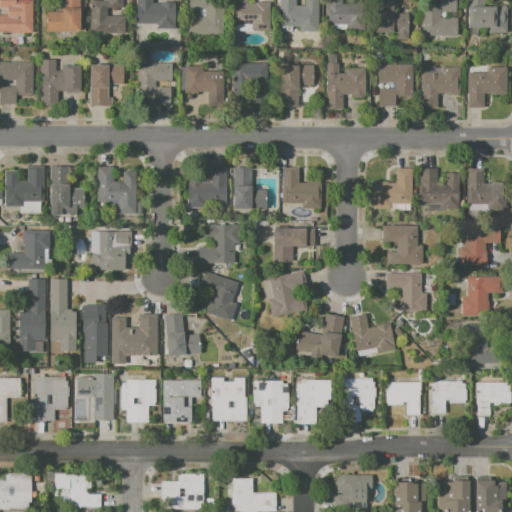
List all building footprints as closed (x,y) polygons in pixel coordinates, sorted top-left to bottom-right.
[(0,0),(17,0),(17,1),(33,1),(33,34),(0,34),(0,18),(9,18),(9,9),(0,8),(0,0)] [(48,13),(63,13),(63,0),(81,0),(81,33),(48,33),(48,13)] [(93,2),(109,3),(109,0),(123,0),(123,9),(108,8),(107,17),(127,18),(126,36),(91,34),(93,2)] [(137,0),(153,0),(153,3),(176,4),(175,29),(158,29),(158,24),(137,24),(137,0)] [(190,0),(206,0),(206,2),(223,2),(223,34),(189,35),(189,16),(206,16),(206,10),(190,10),(190,0)] [(232,0),(248,0),(248,4),(271,4),(271,31),(254,30),(254,26),(232,26),(232,0)] [(280,0),(296,0),(296,7),(306,7),(306,0),(319,0),(319,23),(315,23),(315,32),(300,32),(300,27),(280,27),(280,0)] [(324,0),(344,0),(344,4),(361,4),(360,30),(344,30),(344,25),(324,24),(324,0)] [(370,0),(389,0),(389,13),(407,14),(407,33),(369,32),(370,0)] [(421,3),(437,3),(437,0),(454,0),(454,12),(439,11),(439,18),(456,19),(455,36),(420,35),(421,3)] [(466,0),(483,0),(483,5),(505,5),(505,32),(486,32),(486,27),(464,27),(464,6),(466,6),(466,0)] [(0,63),(33,63),(33,95),(17,95),(17,105),(0,105),(0,87),(16,87),(16,80),(0,80),(0,63)] [(138,63),(173,63),(173,81),(156,81),(156,88),(171,87),(172,105),(155,106),(155,93),(151,93),(151,95),(139,96),(138,63)] [(234,63),(269,63),(269,81),(255,81),(255,90),(266,90),(266,104),(252,104),(252,96),(234,96),(234,63)] [(327,63),(340,64),(340,74),(348,74),(348,69),(366,69),(366,95),(344,95),(344,109),(327,109),(327,63)] [(90,65),(124,65),(124,85),(109,85),(109,98),(112,98),(112,106),(90,106),(90,65)] [(280,65),(315,65),(315,86),(299,85),(299,107),(280,107),(280,65)] [(379,65),(414,65),(414,97),(397,97),(397,107),(380,107),(380,89),(395,89),(395,83),(379,83),(379,65)] [(42,71),(63,71),(63,66),(82,66),(81,92),(59,91),(59,106),(42,106),(42,71)] [(186,66),(204,66),(204,71),(225,71),(225,106),(208,106),(208,92),(186,92),(186,66)] [(423,66),(436,66),(436,73),(443,73),(443,68),(462,68),(462,93),(439,93),(439,107),(422,107),(423,66)] [(469,72),(489,73),(489,67),(508,68),(508,95),(494,95),(494,93),(485,93),(485,108),(469,108),(469,72)] [(6,170),(18,171),(18,181),(28,181),(28,166),(45,166),(44,202),(24,202),(24,207),(6,207),(6,170)] [(51,167),(70,167),(70,188),(85,188),(85,209),(77,209),(77,216),(51,216),(51,167)] [(98,167),(114,167),(114,183),(124,183),(124,171),(137,171),(137,192),(131,192),(131,213),(118,213),(118,203),(98,203),(98,167)] [(188,181),(211,181),(211,168),(227,168),(227,202),(208,202),(208,208),(188,208),(188,181)] [(234,168),(253,168),(253,190),(268,190),(268,210),(234,210),(234,168)] [(283,168),(299,168),(299,183),(321,183),(321,209),(302,209),(303,204),(283,203),(283,168)] [(374,182),(397,183),(397,169),(413,169),(413,204),(392,204),(392,210),(374,209),(374,182)] [(422,169),(438,169),(438,184),(448,184),(448,174),(461,174),(461,209),(441,209),(441,205),(422,205),(422,169)] [(467,169),(484,169),(484,184),(493,184),(493,183),(507,183),(507,210),(489,210),(489,204),(468,204),(467,169)] [(204,225),(240,225),(240,244),(235,244),(235,263),(199,263),(199,248),(215,248),(215,238),(204,238),(204,225)] [(383,226),(419,226),(418,246),(424,246),(423,265),(387,264),(388,252),(398,252),(398,242),(383,242),(383,226)] [(466,227),(501,227),(501,243),(486,243),(485,251),(488,251),(488,266),(462,266),(462,247),(466,248),(466,227)] [(275,228),(316,229),(315,248),(293,248),(293,263),(274,263),(275,228)] [(9,254),(24,253),(23,231),(49,231),(50,249),(44,249),(44,270),(9,270),(9,254)] [(97,232),(129,232),(129,248),(117,248),(117,267),(114,267),(113,270),(91,270),(91,251),(96,251),(97,232)] [(270,279),(304,271),(308,288),(293,291),(296,300),(305,298),(308,311),(273,319),(269,300),(274,299),(270,279)] [(206,272),(240,284),(233,303),(237,304),(230,321),(206,313),(214,292),(200,287),(206,272)] [(387,274),(422,274),(422,294),(428,294),(428,313),(401,312),(401,291),(387,291),(387,274)] [(468,277),(503,277),(503,294),(490,294),(490,316),(463,316),(463,298),(468,298),(468,277)] [(16,350),(33,350),(33,340),(43,340),(43,278),(26,278),(25,309),(17,309),(16,350)] [(74,351),(73,309),(65,309),(64,278),(47,278),(48,340),(58,340),(58,351),(74,351)] [(76,309),(100,308),(100,313),(104,313),(104,332),(100,332),(100,352),(87,352),(87,343),(76,343),(76,309)] [(7,309),(0,309),(0,348),(8,349),(7,309)] [(165,316),(182,314),(185,336),(200,334),(202,354),(169,357),(165,316)] [(112,318),(127,318),(127,328),(139,328),(139,315),(158,315),(158,357),(126,356),(126,365),(111,365),(112,318)] [(327,315),(345,318),(338,358),(323,356),(322,363),(311,361),(312,354),(305,353),(308,334),(324,336),(327,315)] [(350,318),(366,315),(369,329),(391,324),(396,350),(378,354),(377,348),(357,352),(350,318)] [(463,325),(490,325),(490,348),(502,348),(501,364),(467,364),(467,342),(463,342),(463,325)] [(0,354),(22,354),(22,368),(0,368),(0,354)] [(77,378),(94,378),(94,375),(114,375),(114,422),(93,422),(94,398),(89,398),(89,397),(76,397),(77,378)] [(33,377),(65,378),(65,382),(68,382),(67,409),(55,409),(55,422),(32,421),(33,377)] [(212,378),(224,378),(224,382),(235,382),(235,378),(244,378),(245,398),(247,398),(247,422),(212,422),(212,378)] [(0,379),(21,379),(21,398),(7,398),(7,423),(0,423),(0,379)] [(340,379),(373,379),(373,383),(375,383),(375,388),(377,388),(376,399),(375,399),(374,410),(362,410),(362,423),(340,423),(340,379)] [(122,384),(126,384),(127,380),(157,381),(157,407),(149,407),(149,423),(126,423),(126,411),(121,411),(122,384)] [(163,381),(202,381),(202,398),(192,398),(192,422),(164,422),(163,381)] [(254,381),(283,381),(283,384),(287,384),(287,387),(289,387),(290,411),(283,411),(283,424),(261,424),(261,408),(254,408),(254,381)] [(302,381),(331,381),(331,400),(328,400),(328,407),(317,407),(316,424),(298,424),(298,384),(302,384),(302,381)] [(433,381),(463,381),(463,385),(466,385),(466,404),(451,404),(451,401),(446,401),(446,414),(433,414),(433,381)] [(391,383),(421,383),(420,416),(407,416),(408,403),(403,403),(403,406),(388,406),(388,386),(391,386),(391,383)] [(478,384),(507,383),(507,386),(511,386),(511,405),(496,406),(495,402),(490,402),(490,416),(478,416),(478,384)] [(54,474),(91,474),(91,490),(87,490),(87,496),(101,496),(101,508),(69,508),(69,490),(54,490),(54,474)] [(6,475),(32,475),(32,503),(29,503),(29,509),(0,509),(0,481),(6,481),(6,475)] [(335,483),(343,475),(373,476),(373,490),(368,489),(367,511),(334,511),(334,496),(343,496),(343,494),(335,494),(335,483)] [(178,476),(204,476),(204,504),(200,504),(200,510),(164,510),(165,504),(161,504),(162,482),(178,482),(178,476)] [(232,479),(254,480),(253,493),(277,494),(277,511),(235,511),(235,508),(232,508),(232,479)] [(438,511),(438,483),(454,483),(454,481),(471,481),(471,511),(438,511)] [(476,511),(476,481),(496,481),(496,486),(500,487),(500,483),(508,483),(508,511),(476,511)] [(396,483),(413,483),(413,485),(426,485),(425,511),(399,511),(399,507),(396,507),(396,483)]
